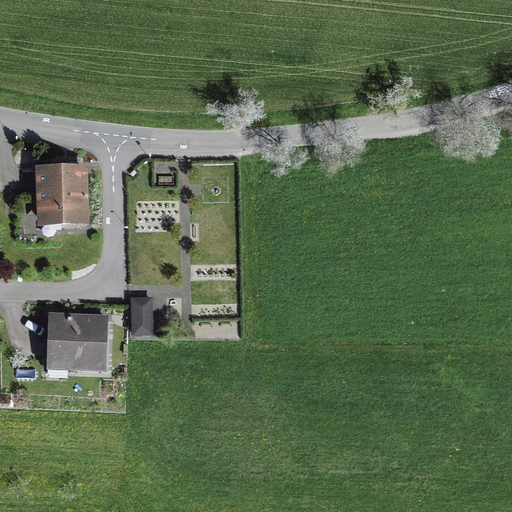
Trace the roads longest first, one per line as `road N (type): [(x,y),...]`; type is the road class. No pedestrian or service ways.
road 1 (unclassified): [(511,92),(412,119),(257,141),(113,135)]
road 2 (residential): [(113,135),(117,264),(93,295),(0,294)]
